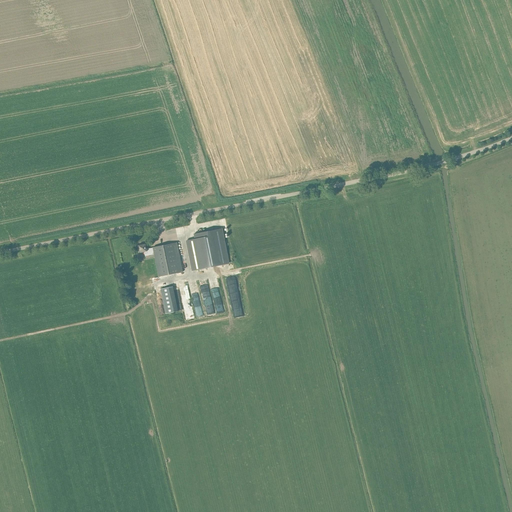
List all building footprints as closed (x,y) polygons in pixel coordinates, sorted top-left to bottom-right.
[(195,239),(186,241),(192,271),(228,264),(221,229),(194,234),(195,239)] [(182,272),(178,248),(177,243),(153,247),(153,248),(149,249),(146,249),(145,244),(138,246),(139,253),(145,252),(145,256),(153,254),(158,277),(182,272)] [(243,315),(236,278),(227,280),(234,317),(243,315)] [(189,303),(185,282),(180,283),(184,304),(189,303)] [(165,314),(178,311),(173,287),(160,289),(165,314)] [(209,290),(201,292),(208,315),(215,313),(209,290)]
